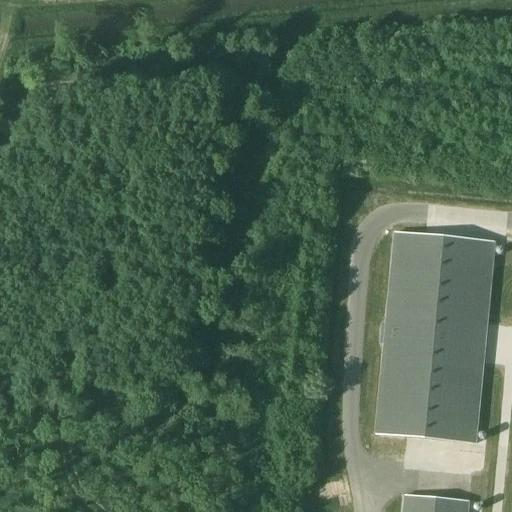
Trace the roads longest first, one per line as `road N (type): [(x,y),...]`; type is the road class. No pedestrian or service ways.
road 1 (track): [(511,224),(414,214),(392,216),(368,232),(350,433),(369,490),(367,511)]
road 2 (track): [(495,511),(511,348)]
